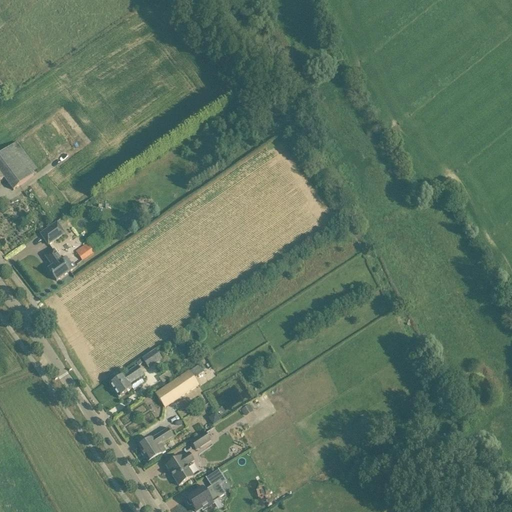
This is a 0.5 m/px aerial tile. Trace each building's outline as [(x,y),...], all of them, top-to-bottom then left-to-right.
[(69,109),(59,116),(74,137),(84,131),(69,109)] [(0,183),(5,179),(15,191),(35,176),(34,174),(39,170),(18,143),(0,156),(0,183)] [(147,204),(141,208),(146,215),(152,211),(147,204)] [(130,219),(124,223),(129,228),(134,224),(130,219)] [(41,235),(48,246),(65,235),(57,224),(41,235)] [(77,253),(83,262),(95,254),(88,245),(77,253)] [(70,273),(76,268),(72,264),(71,265),(66,258),(62,261),(61,261),(54,252),(46,257),(53,267),(48,270),(57,282),(70,273)] [(162,360),(156,351),(143,360),(149,368),(162,360)] [(130,386),(144,376),(137,367),(124,376),(123,376),(110,385),(119,399),(133,390),(130,386)] [(156,395),(165,408),(198,386),(195,381),(203,375),(198,368),(156,395)] [(255,409),(252,405),(249,407),(248,406),(242,410),(246,417),(253,413),(252,411),(255,409)] [(152,440),(139,448),(149,464),(166,453),(161,445),(173,438),(168,430),(152,440)] [(191,444),(196,451),(211,442),(206,434),(191,444)] [(166,467),(179,487),(187,482),(193,478),(186,467),(194,462),(189,454),(182,459),(181,458),(166,467)] [(204,489),(187,500),(195,511),(197,511),(202,509),(203,511),(214,504),(211,500),(217,496),(219,499),(225,495),(220,487),(226,483),(218,471),(206,479),(212,487),(205,491),(204,489)] [(265,488),(266,496),(279,492),(278,485),(265,488)]
